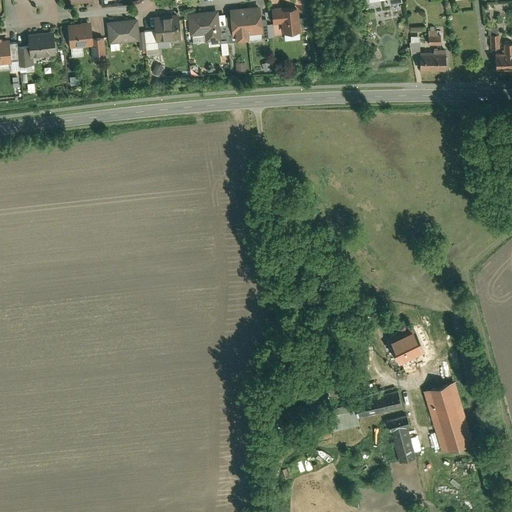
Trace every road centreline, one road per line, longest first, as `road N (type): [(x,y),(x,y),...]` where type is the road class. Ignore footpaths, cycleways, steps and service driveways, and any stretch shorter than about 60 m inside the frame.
road 1 (tertiary): [(0,130),(186,107),(511,98)]
road 2 (residential): [(0,26),(149,8),(149,0)]
